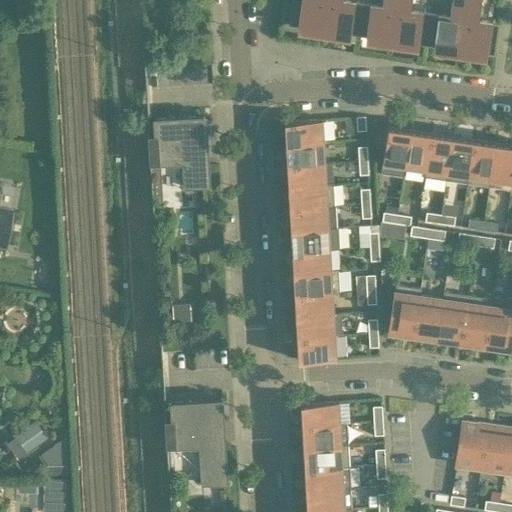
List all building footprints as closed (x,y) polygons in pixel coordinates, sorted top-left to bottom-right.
[(291,0),(288,24),(322,29),(326,0),(291,0)] [(326,0),(322,29),(356,34),(361,2),(344,0),(326,0)] [(382,0),(381,5),(361,2),(356,34),(391,39),(396,0),(382,0)] [(410,0),(396,0),(391,39),(425,44),(429,13),(409,10),(410,0)] [(451,0),(449,16),(429,13),(425,44),(459,49),(465,0),(451,0)] [(465,0),(459,49),(493,54),(498,23),(477,20),(479,0),(465,0)] [(184,187),(208,185),(204,115),(153,118),(154,140),(148,140),(149,160),(155,160),(156,164),(182,163),(184,187)] [(364,116),(355,116),(356,130),(365,130),(364,116)] [(284,143),(322,141),(321,118),(283,120),(284,143)] [(381,163),(404,166),(409,128),(387,125),(381,163)] [(431,131),(409,128),(404,166),(424,169),(423,176),(424,176),(431,131)] [(452,134),(431,131),(424,176),(445,179),(452,134)] [(473,138),(452,134),(445,179),(467,183),(473,138)] [(495,141),(473,138),(467,183),(488,186),(495,141)] [(284,143),(286,164),(324,162),(322,141),(284,143)] [(511,170),(511,143),(495,141),(488,186),(509,189),(510,182),(511,170)] [(357,146),(358,160),(367,160),(366,146),(357,146)] [(367,160),(358,160),(359,174),(368,174),(367,160)] [(286,164),(287,186),(332,183),(325,183),(324,162),(286,164)] [(287,186),(288,207),(333,205),(332,183),(287,186)] [(359,188),(360,203),(369,203),(369,188),(359,188)] [(2,190),(0,189),(0,243),(5,244),(11,209),(0,207),(0,196),(1,191),(2,191),(2,190)] [(369,203),(360,203),(361,217),(370,217),(369,203)] [(288,207),(289,229),(327,227),(326,206),(333,206),(333,205),(288,207)] [(381,220),(395,223),(397,213),(383,211),(381,220)] [(424,221),(439,223),(440,214),(426,211),(424,221)] [(397,213),(395,223),(409,225),(410,216),(397,213)] [(455,216),(440,214),(439,223),(453,225),(455,216)] [(467,227),(482,229),(483,220),(468,218),(467,227)] [(483,220),(482,229),(496,231),(497,222),(483,220)] [(409,235),(427,237),(428,227),(410,224),(409,235)] [(327,227),(289,229),(291,251),(329,248),(327,227)] [(428,227),(427,237),(443,240),(444,230),(428,227)] [(368,232),(369,246),(378,246),(377,232),(368,232)] [(456,242),(474,244),(476,234),(458,232),(456,242)] [(476,234),(474,244),(492,247),(494,237),(476,234)] [(378,246),(369,246),(370,260),(379,260),(378,246)] [(291,251),(292,272),(337,270),(337,269),(330,269),(329,248),(291,251)] [(292,272),(293,294),(338,291),(337,270),(292,272)] [(364,274),(365,290),(374,289),(373,274),(364,274)] [(388,331),(413,334),(420,287),(395,283),(388,331)] [(420,287),(413,334),(437,338),(443,290),(441,297),(419,294),(420,287)] [(374,289),(365,290),(366,304),(375,303),(374,289)] [(467,294),(443,290),(437,338),(460,341),(467,294)] [(338,291),(293,294),(294,315),(332,313),(331,292),(338,292),(338,291)] [(491,297),(467,294),(460,341),(484,345),(491,297)] [(492,298),(491,297),(484,345),(509,348),(511,324),(511,307),(491,305),(492,298)] [(189,303),(173,304),(173,321),(190,320),(189,303)] [(332,313),(294,315),(295,337),(333,335),(332,313)] [(367,319),(368,333),(377,332),(376,318),(367,319)] [(377,332),(368,333),(368,347),(378,346),(377,332)] [(335,357),(333,335),(295,337),(297,359),(335,357)] [(201,483),(226,482),(221,399),(170,402),(171,423),(165,424),(166,444),(172,443),(172,448),(199,446),(201,483)] [(301,425),(339,422),(337,400),(299,402),(301,425)] [(372,405),(373,421),(382,420),(381,405),(372,405)] [(382,420),(373,421),(374,435),(383,434),(382,420)] [(455,463),(480,467),(486,423),(462,420),(455,463)] [(47,437),(37,421),(15,436),(26,452),(47,437)] [(301,425),(302,446),(347,444),(347,443),(340,443),(339,422),(301,425)] [(510,427),(486,423),(480,467),(504,470),(510,427)] [(44,443),(47,464),(70,461),(67,440),(44,443)] [(302,446),(303,468),(348,465),(347,444),(302,446)] [(374,449),(375,464),(384,463),(383,448),(374,449)] [(384,463),(375,464),(376,478),(385,477),(384,463)] [(303,468),(304,489),(342,487),(341,466),(348,466),(348,465),(303,468)] [(65,511),(67,479),(43,478),(42,511),(65,511)] [(304,489),(305,511),(351,508),(343,508),(342,487),(304,489)] [(498,511),(499,502),(500,491),(492,490),(491,501),(485,500),(484,509),(498,511)] [(377,493),(378,507),(387,506),(386,492),(377,493)] [(464,497),(451,495),(450,495),(449,504),(463,506),(464,497)] [(511,511),(511,509),(511,503),(499,502),(498,511),(506,511),(511,511)]
